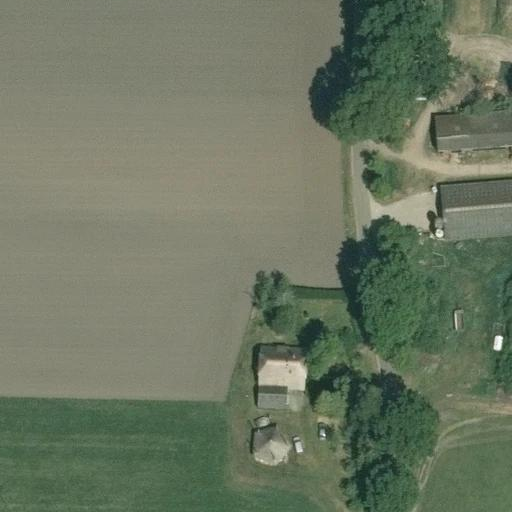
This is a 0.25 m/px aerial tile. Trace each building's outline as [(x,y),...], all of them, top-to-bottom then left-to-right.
[(438,156),(511,150),(511,115),(435,122),(438,156)] [(511,185),(441,191),(445,242),(511,236),(511,185)] [(287,390),(303,391),(306,353),(261,350),(258,409),(286,411),(287,390)] [(329,431),(356,428),(354,416),(327,420),(329,431)] [(261,445),(262,469),(291,468),(290,444),(261,445)]
